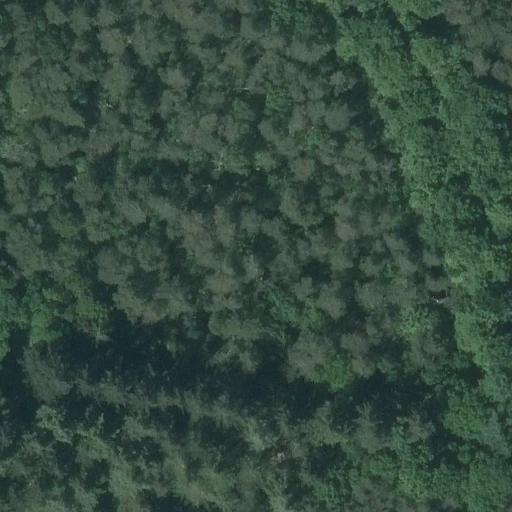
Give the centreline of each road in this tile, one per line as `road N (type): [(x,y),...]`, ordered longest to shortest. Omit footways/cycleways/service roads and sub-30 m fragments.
road 1 (track): [(42,391),(511,451)]
road 2 (track): [(511,281),(381,0)]
